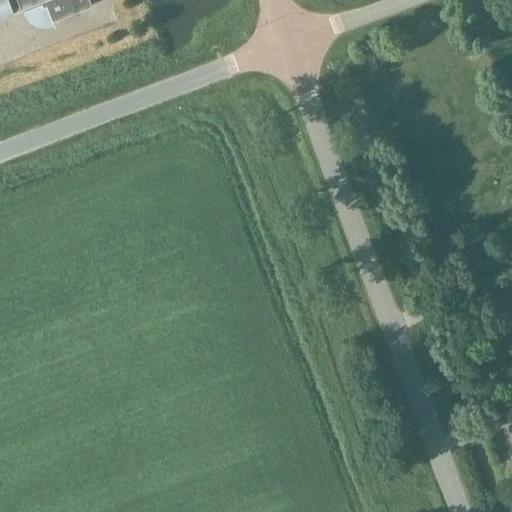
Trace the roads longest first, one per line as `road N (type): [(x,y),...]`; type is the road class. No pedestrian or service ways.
road 1 (unclassified): [(458,511),(284,43)]
road 2 (unclassified): [(0,150),(284,43)]
road 3 (unclassified): [(284,43),(402,0)]
